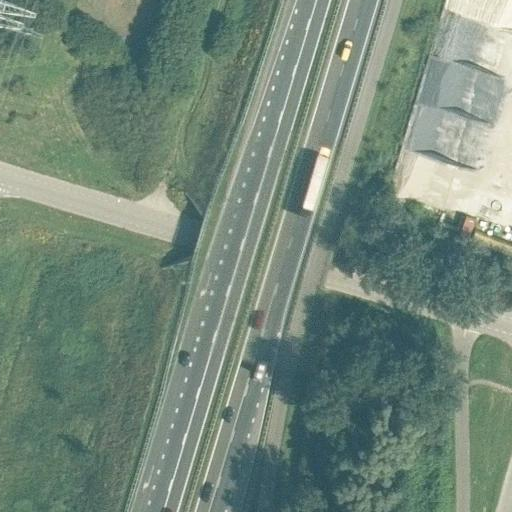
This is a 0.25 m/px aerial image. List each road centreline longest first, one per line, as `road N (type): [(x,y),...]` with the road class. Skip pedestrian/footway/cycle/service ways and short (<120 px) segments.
road 1 (motorway): [(315,0),(161,511)]
road 2 (motorway): [(210,511),(363,0)]
road 3 (tertiary): [(511,326),(154,224)]
road 4 (unclassified): [(154,224),(223,0)]
road 5 (tertiary): [(154,224),(0,175)]
